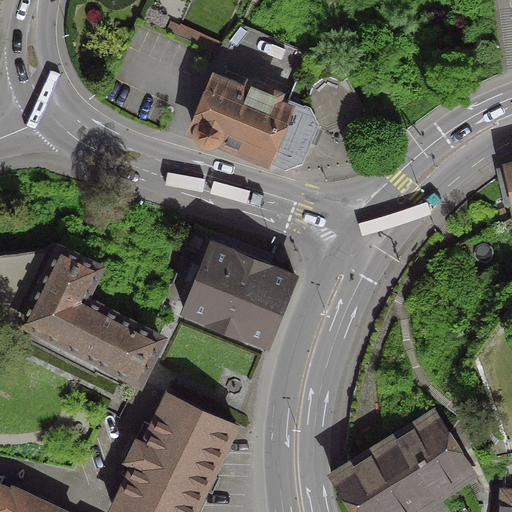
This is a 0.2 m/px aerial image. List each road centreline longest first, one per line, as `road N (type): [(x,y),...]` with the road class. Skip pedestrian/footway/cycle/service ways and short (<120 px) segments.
road 1 (secondary): [(53,113),(105,150),(361,238)]
road 2 (primary): [(361,238),(307,367),(296,457),(302,511)]
road 3 (primary): [(361,238),(441,157),(511,115)]
